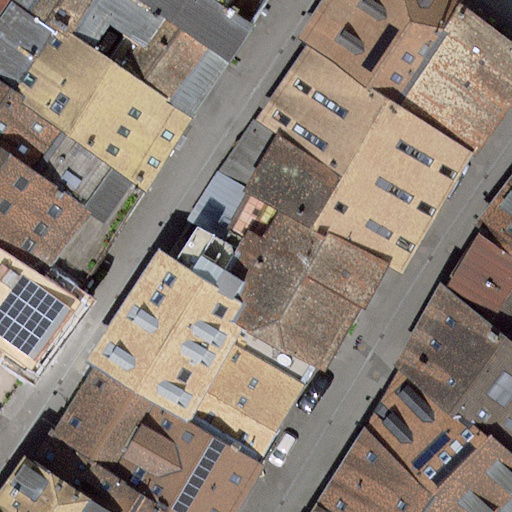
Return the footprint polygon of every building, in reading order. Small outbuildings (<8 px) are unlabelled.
[(190,116),(110,61),(20,0),(0,0),(0,84),(64,128),(112,161),(144,183),(164,154),(190,116)] [(142,0),(20,0),(110,61),(190,116),(205,94),(229,59),(167,17),(142,0)] [(249,31),(251,27),(222,7),(226,0),(142,0),(167,17),(229,59),(249,31)] [(328,0),(325,6),(302,42),(306,44),(399,101),(455,10),(461,0),(328,0)] [(511,89),(511,45),(455,10),(399,101),(476,148),(511,89)] [(282,136),(344,174),(312,224),(380,266),(397,276),(437,212),(476,148),(399,101),(306,44),(279,87),(258,121),(282,136)] [(112,161),(64,128),(0,84),(0,149),(33,173),(82,206),(112,161)] [(250,187),(282,136),(258,121),(226,172),(250,187)] [(261,237),(249,230),(245,236),(238,248),(233,256),(252,268),(244,281),(233,299),(244,305),(234,320),(244,326),(316,370),(323,358),(359,301),(380,266),(312,224),(344,174),(282,136),(250,187),(251,188),(281,205),(261,237)] [(0,247),(36,273),(82,206),(33,173),(0,149),(0,247)] [(226,172),(195,222),(202,226),(219,237),(250,187),(226,172)] [(511,179),(489,217),(485,229),(511,246),(511,179)] [(219,237),(238,248),(245,236),(249,230),(261,237),(281,205),(251,188),(250,187),(219,237)] [(219,237),(202,226),(178,265),(192,273),(202,256),(206,258),(219,237)] [(511,246),(485,229),(455,284),(511,327),(511,246)] [(224,270),(233,256),(238,248),(219,237),(206,258),(224,270)] [(0,338),(7,344),(30,359),(33,361),(47,341),(75,299),(36,273),(0,247),(0,338)] [(234,320),(244,305),(233,299),(194,275),(192,273),(178,265),(162,255),(95,363),(101,367),(156,400),(187,419),(234,343),(244,326),(234,320)] [(244,281),(224,270),(206,258),(202,256),(192,273),(194,275),(233,299),(244,281)] [(252,268),(233,256),(224,270),(244,281),(252,268)] [(448,279),(400,362),(463,412),(471,410),(501,430),(511,440),(511,327),(455,284),(448,279)] [(234,343),(306,387),(316,370),(244,326),(234,343)] [(287,417),(306,387),(234,343),(187,419),(259,464),(287,417)] [(400,362),(329,495),(353,511),(511,511),(511,440),(501,430),(471,410),(463,412),(400,362)] [(101,367),(76,407),(38,468),(76,491),(89,499),(110,511),(228,511),(237,498),(259,464),(187,419),(156,400),(101,367)] [(110,511),(89,499),(76,491),(38,468),(23,459),(0,496),(0,511),(110,511)] [(353,511),(329,495),(321,490),(306,511),(353,511)]
